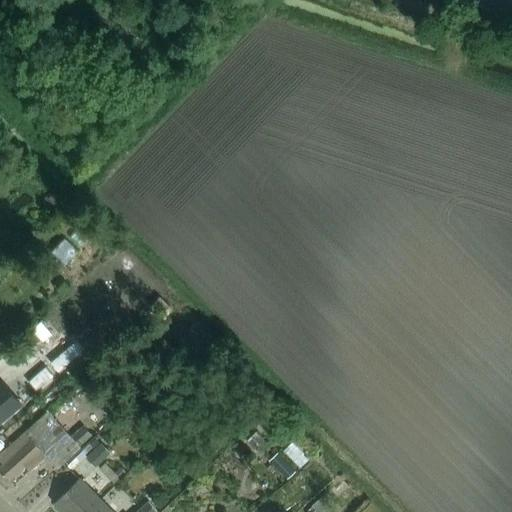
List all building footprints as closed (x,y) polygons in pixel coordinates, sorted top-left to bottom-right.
[(60,280),(53,287),(59,295),(67,288),(60,280)] [(162,326),(175,313),(161,300),(149,312),(162,326)] [(17,349),(27,361),(45,346),(35,334),(17,349)] [(0,423),(21,406),(1,382),(0,382),(0,423)] [(79,449),(48,413),(0,455),(0,460),(3,464),(0,466),(0,469),(10,480),(25,467),(29,470),(47,455),(58,467),(79,449)] [(83,426),(70,437),(80,447),(92,436),(83,426)] [(305,465),(314,456),(300,439),(290,448),(305,465)] [(101,444),(86,458),(95,468),(110,454),(101,444)] [(277,472),(286,481),(295,473),(286,464),(277,472)] [(121,468),(115,474),(120,479),(126,473),(121,468)] [(54,504),(62,511),(87,511),(101,499),(80,478),(54,504)] [(328,495),(313,508),(316,511),(339,511),(342,510),(328,495)] [(113,511),(101,499),(87,511),(113,511)]
